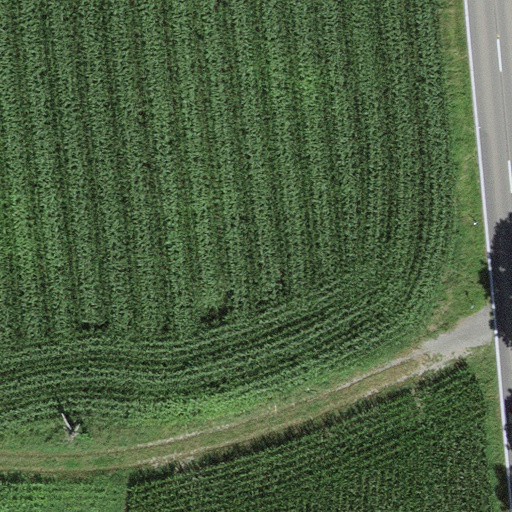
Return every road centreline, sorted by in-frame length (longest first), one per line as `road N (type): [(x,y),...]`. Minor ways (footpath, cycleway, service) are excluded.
road 1 (track): [(0,443),(123,455),(217,432),(511,308)]
road 2 (secondary): [(492,0),(511,219)]
